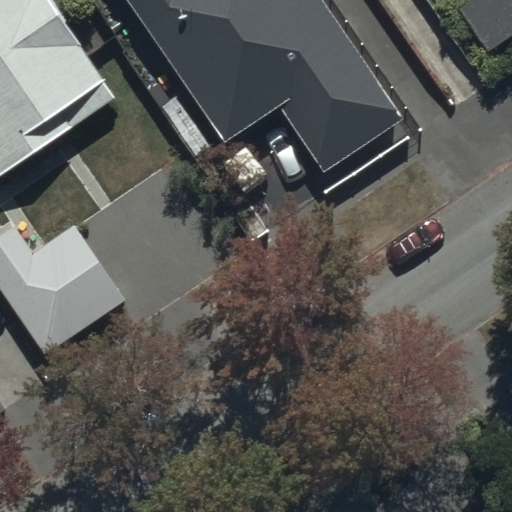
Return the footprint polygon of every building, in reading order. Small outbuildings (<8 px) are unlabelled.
[(0,0),(0,166),(110,93),(47,0),(0,0)] [(319,0),(124,0),(218,138),(272,102),(318,169),(397,115),(319,0)] [(511,0),(472,0),(462,7),(491,50),(511,35),(511,0)] [(16,217),(0,227),(0,282),(45,354),(132,300),(81,220),(36,248),(16,217)] [(393,511),(380,490),(344,511),(393,511)]
